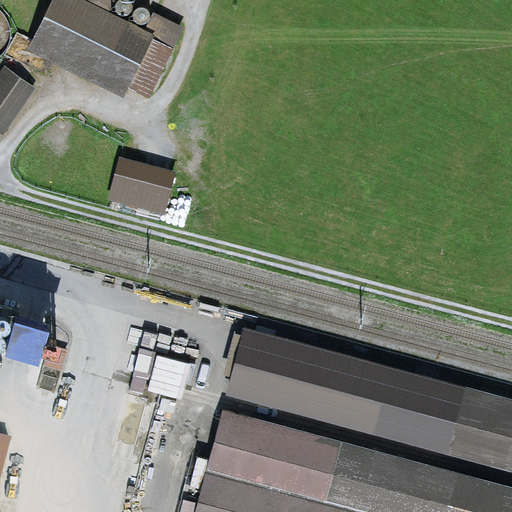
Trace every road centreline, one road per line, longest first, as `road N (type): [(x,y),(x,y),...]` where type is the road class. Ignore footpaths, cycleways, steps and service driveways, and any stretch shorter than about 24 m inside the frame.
road 1 (track): [(511,322),(0,185)]
road 2 (track): [(205,0),(176,76),(151,111),(71,97),(43,108),(0,159)]
